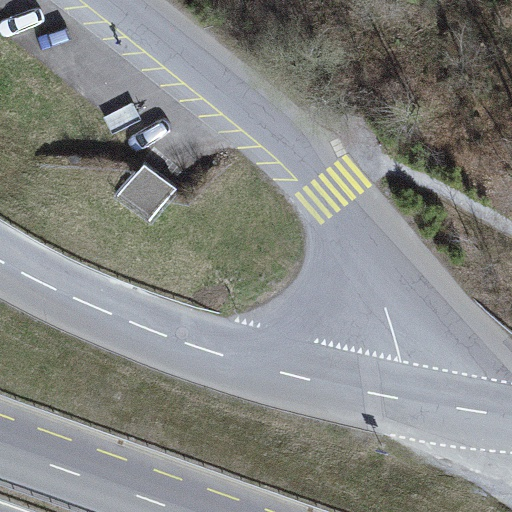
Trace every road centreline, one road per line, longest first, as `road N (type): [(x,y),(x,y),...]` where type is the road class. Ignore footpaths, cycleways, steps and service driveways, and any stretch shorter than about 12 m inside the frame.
road 1 (residential): [(116,0),(335,189),(368,238),(399,313),(412,402)]
road 2 (unclassified): [(412,402),(296,380),(202,350),(99,312),(0,259)]
road 3 (primary): [(201,511),(0,440)]
